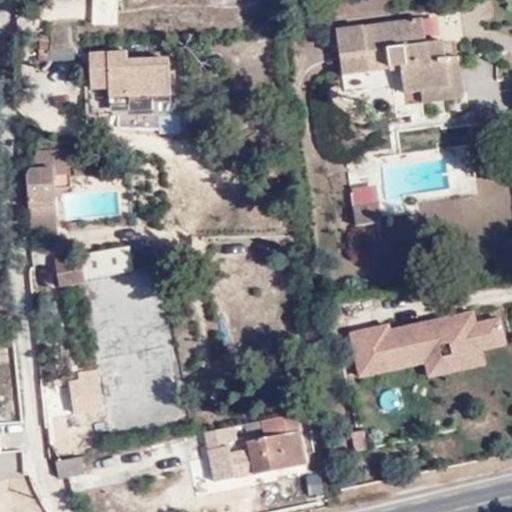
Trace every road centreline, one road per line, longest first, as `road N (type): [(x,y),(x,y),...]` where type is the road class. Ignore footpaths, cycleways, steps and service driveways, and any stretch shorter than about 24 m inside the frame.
road 1 (residential): [(4,0),(20,340),(46,492),(63,511)]
road 2 (unknown): [(46,492),(173,464)]
